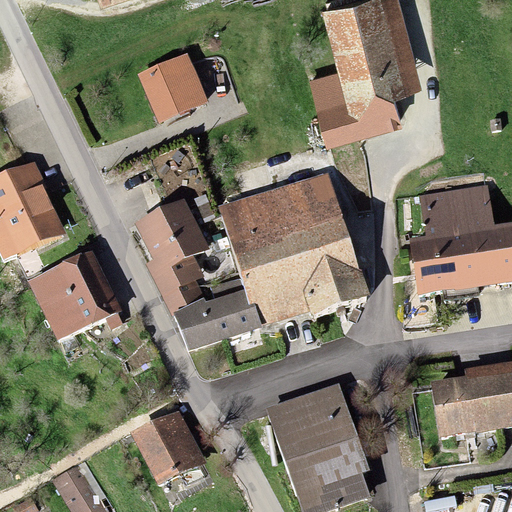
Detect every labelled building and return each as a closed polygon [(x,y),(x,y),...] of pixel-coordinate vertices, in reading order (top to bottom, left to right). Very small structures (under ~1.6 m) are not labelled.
[(393,0),(365,0),(323,12),(341,73),(351,105),(395,92),(418,85),(393,0)] [(187,66),(143,84),(163,131),(206,114),(187,66)] [(405,126),(395,92),(351,105),(341,73),(312,83),(331,148),(405,126)] [(34,165),(0,180),(0,253),(5,264),(67,234),(34,165)] [(326,185),(221,218),(246,300),(256,332),(313,315),(316,325),(365,310),(326,185)] [(413,252),(421,304),(511,289),(511,237),(493,240),(486,191),(420,202),(428,249),(413,252)] [(204,256),(184,209),(136,230),(154,272),(149,275),(167,317),(206,300),(190,263),(204,256)] [(89,253),(30,282),(56,335),(115,306),(89,253)] [(256,332),(246,300),(177,321),(190,361),(259,340),(256,332)] [(431,392),(440,447),(511,435),(511,380),(510,369),(464,377),(466,386),(431,392)] [(334,391),(270,414),(305,511),(334,511),(372,499),(334,391)] [(181,415),(136,435),(158,484),(203,463),(181,415)] [(104,511),(78,467),(55,481),(73,511),(104,511)]
